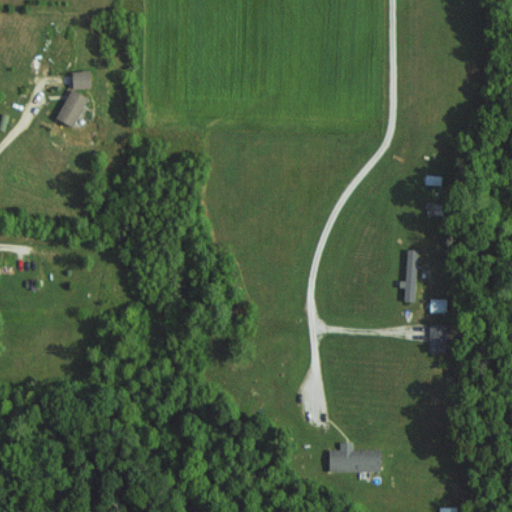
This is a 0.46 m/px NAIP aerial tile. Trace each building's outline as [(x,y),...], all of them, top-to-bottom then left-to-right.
[(97,87),(96,70),(77,71),(78,88),(97,87)] [(80,127),(93,96),(74,88),(61,119),(80,127)] [(401,300),(414,301),(416,249),(403,248),(401,287),(401,300)] [(428,311),(447,312),(447,298),(428,298),(428,311)] [(426,351),(448,352),(448,324),(427,323),(426,351)] [(351,449),(351,441),(336,442),(337,448),(326,449),(326,471),(379,470),(378,448),(351,449)]
